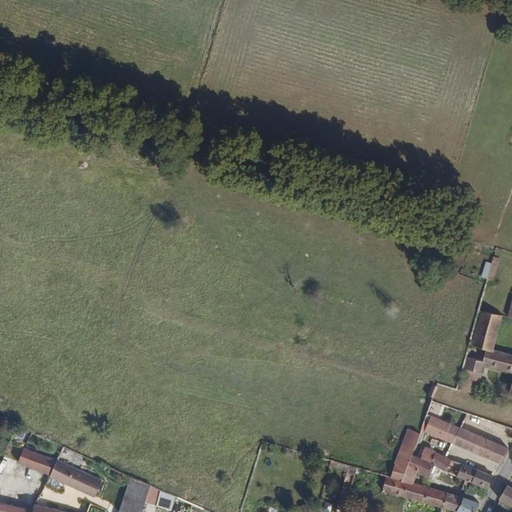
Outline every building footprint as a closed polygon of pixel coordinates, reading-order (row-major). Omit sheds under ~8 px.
[(499,258),(493,257),(492,262),(487,279),(494,281),(499,258)] [(481,278),(487,279),(492,262),(486,261),(481,278)] [(491,352),(500,317),(478,312),(470,346),(484,350),(491,352)] [(478,388),(484,366),(511,371),(511,356),(491,352),(484,350),(481,362),(467,359),(459,389),(478,395),(480,389),(478,388)] [(421,429),(420,428),(418,431),(414,443),(421,446),(428,433),(451,444),(460,428),(427,415),(421,429)] [(418,431),(406,427),(389,476),(401,480),(410,454),(414,443),(418,431)] [(500,465),(510,449),(496,443),(486,439),(479,436),(476,434),(460,428),(451,444),(500,465)] [(428,462),(433,452),(421,446),(414,443),(410,454),(428,462)] [(46,479),(54,460),(23,447),(17,462),(38,471),(36,475),(46,479)] [(465,466),(444,457),(433,452),(428,462),(410,454),(401,480),(413,483),(418,470),(431,475),(435,467),(441,470),(439,474),(447,478),(449,473),(460,478),(465,466)] [(102,480),(55,459),(54,460),(46,479),(44,484),(59,490),(63,482),(95,496),(102,480)] [(493,476),(465,466),(460,478),(466,480),(487,488),(493,476)] [(413,483),(401,480),(389,476),(385,475),(383,491),(406,498),(442,509),(445,492),(413,483)] [(141,511),(145,501),(150,486),(130,480),(119,511),(141,511)] [(145,501),(156,505),(161,490),(150,486),(145,501)] [(511,489),(507,487),(498,502),(511,508),(511,489)] [(449,511),(456,511),(462,499),(459,498),(445,492),(442,509),(449,511)] [(474,511),(478,505),(462,499),(456,511),(474,511)] [(30,510),(0,503),(0,511),(32,511),(34,506),(31,505),(30,510)]
